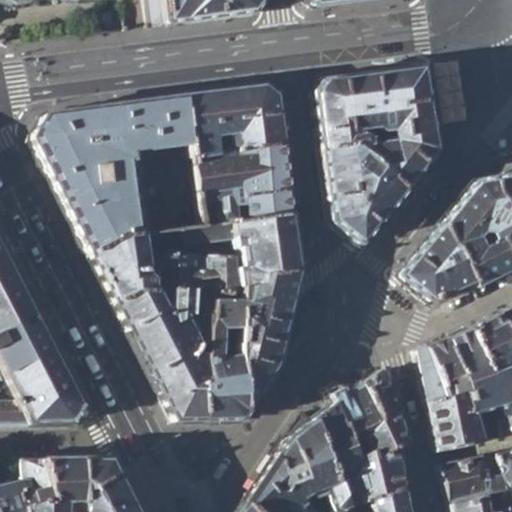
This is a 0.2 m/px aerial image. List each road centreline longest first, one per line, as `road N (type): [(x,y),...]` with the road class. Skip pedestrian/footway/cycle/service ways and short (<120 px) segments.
road 1 (secondary): [(0,170),(171,511)]
road 2 (residential): [(0,82),(282,47)]
road 3 (residential): [(282,47),(438,33),(479,0)]
